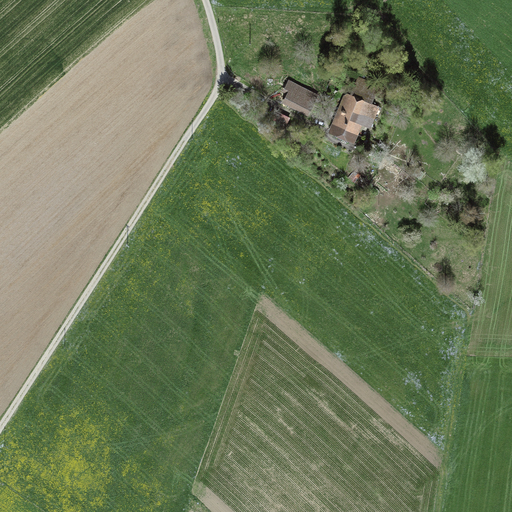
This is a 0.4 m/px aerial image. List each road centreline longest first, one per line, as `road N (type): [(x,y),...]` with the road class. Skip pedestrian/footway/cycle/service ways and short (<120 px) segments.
road 1 (track): [(440,511),(471,312),(214,95)]
road 2 (track): [(0,429),(214,95),(221,62),(205,0)]
